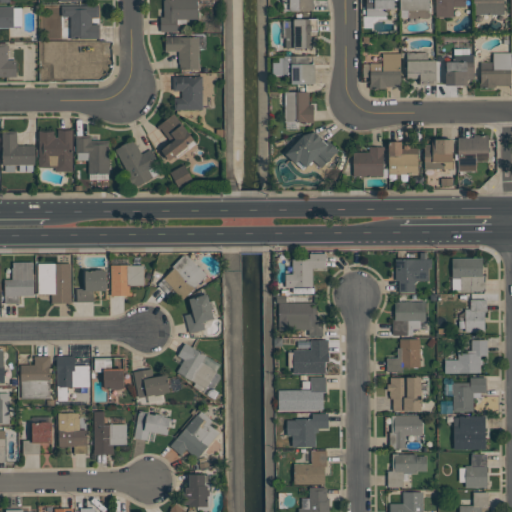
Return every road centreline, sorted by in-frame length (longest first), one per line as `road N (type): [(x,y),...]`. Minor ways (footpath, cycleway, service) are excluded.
road 1 (tertiary): [(511,209),(277,209)]
road 2 (tertiary): [(0,235),(229,235)]
road 3 (residential): [(357,297),(359,511)]
road 4 (tertiary): [(229,209),(50,210)]
road 5 (residential): [(354,105),(370,113),(511,111)]
road 6 (residential): [(0,481),(157,481)]
road 7 (residential): [(0,332),(149,331)]
road 8 (tertiary): [(277,234),(398,234)]
